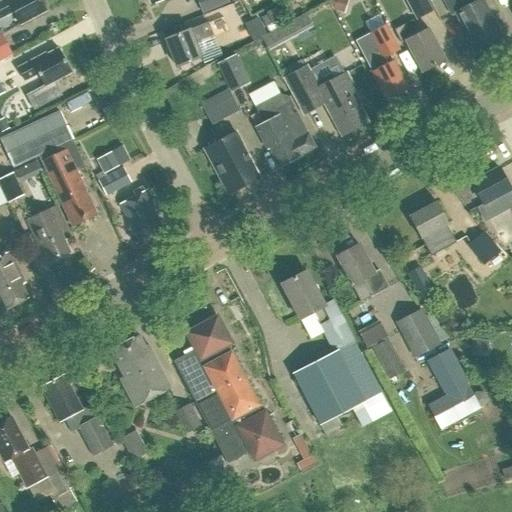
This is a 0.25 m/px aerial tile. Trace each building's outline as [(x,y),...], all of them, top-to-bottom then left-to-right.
[(0,18),(13,12),(19,25),(46,11),(40,0),(4,0),(0,2),(0,18)] [(225,0),(194,0),(200,14),(226,3),(225,0)] [(428,0),(408,0),(416,14),(432,5),(428,0)] [(456,0),(462,9),(455,13),(474,50),(501,36),(482,0),(456,0)] [(191,21),(186,8),(163,18),(169,31),(191,21)] [(257,18),(243,25),(251,41),(265,34),(257,18)] [(406,39),(420,71),(445,60),(430,28),(420,32),(414,18),(395,27),(401,41),(406,39)] [(208,23),(165,39),(177,67),(201,57),(195,42),(213,35),(208,23)] [(370,34),(379,50),(364,58),(371,72),(386,100),(408,89),(394,61),(389,63),(385,56),(398,50),(385,26),(370,34)] [(0,34),(0,61),(11,56),(0,34)] [(59,49),(47,55),(46,54),(17,69),(24,81),(38,74),(45,87),(72,72),(59,49)] [(249,79),(235,51),(216,61),(230,89),(249,79)] [(315,90),(304,68),(284,79),(299,108),(319,97),(341,136),(368,123),(359,106),(361,105),(351,87),(353,86),(346,73),(315,90)] [(269,149),(279,168),(300,157),(300,156),(315,148),(296,112),(291,116),(288,111),(294,108),(288,97),(280,94),(254,108),(262,122),(254,126),(267,150),(269,149)] [(101,111),(107,121),(119,114),(113,104),(101,111)] [(40,155),(73,227),(97,216),(75,169),(83,165),(72,140),(73,140),(60,113),(2,140),(14,167),(40,155)] [(3,118),(0,120),(0,130),(1,133),(9,129),(3,118)] [(234,130),(203,148),(218,176),(221,177),(229,192),(232,190),(236,191),(239,189),(240,185),(258,175),(234,130)] [(94,160),(102,175),(128,161),(120,146),(94,160)] [(97,180),(105,195),(133,181),(125,165),(97,180)] [(497,197),(505,211),(511,207),(511,196),(509,191),(510,190),(499,168),(471,184),(482,205),(497,197)] [(12,172),(0,177),(0,186),(7,201),(22,194),(12,172)] [(120,204),(139,241),(162,229),(153,211),(157,209),(147,190),(120,204)] [(436,203),(409,217),(420,239),(421,239),(431,257),(456,243),(446,225),(448,225),(436,203)] [(43,248),(50,262),(69,253),(63,240),(71,236),(57,207),(49,211),(49,210),(27,220),(40,249),(43,248)] [(483,234),(468,246),(483,264),(498,252),(483,234)] [(379,270),(373,273),(358,245),(337,256),(361,301),(388,287),(379,270)] [(28,298),(21,285),(25,283),(9,252),(0,256),(0,294),(7,309),(28,298)] [(428,286),(419,268),(408,274),(418,291),(428,286)] [(343,438),(389,414),(352,343),(355,341),(332,298),(322,303),(305,271),(279,284),(298,319),(311,312),(332,353),(292,374),(318,425),(332,417),(343,438)] [(420,310),(397,322),(415,356),(438,344),(420,310)] [(174,361),(179,371),(180,371),(230,461),(251,450),(256,459),(285,444),(266,410),(264,412),(260,404),(231,351),(231,352),(227,345),(231,343),(217,316),(186,332),(196,350),(174,361)] [(378,322),(358,333),(366,349),(370,346),(387,338),(378,322)] [(122,383),(135,407),(170,388),(148,345),(145,347),(139,335),(110,350),(126,380),(122,383)] [(438,379),(458,368),(448,350),(428,361),(438,379)] [(78,429),(93,456),(112,446),(90,405),(82,409),(63,375),(40,388),(59,423),(64,420),(71,432),(78,429)] [(172,412),(185,435),(196,428),(183,406),(172,412)] [(0,459),(3,460),(4,463),(11,459),(26,488),(46,477),(31,448),(28,449),(11,418),(0,423),(0,459)] [(136,432),(121,440),(132,459),(147,451),(136,432)] [(47,477),(56,496),(51,498),(57,510),(76,501),(59,470),(47,477)]
